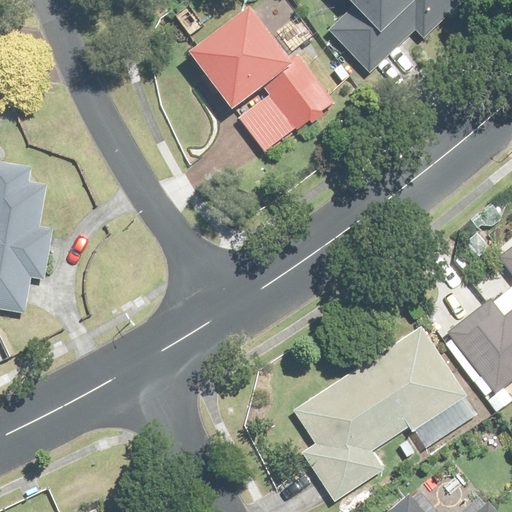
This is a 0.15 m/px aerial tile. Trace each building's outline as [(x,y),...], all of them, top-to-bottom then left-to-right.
[(357,0),(328,28),(370,73),(447,0),(357,0)] [(247,3),(191,43),(268,149),(333,102),(298,53),(289,60),(247,3)] [(0,304),(22,309),(30,273),(42,275),(52,226),(41,224),(50,183),(30,179),(33,166),(0,158),(0,304)] [(511,280),(445,329),(494,394),(511,380),(511,242),(502,250),(511,264),(511,280)] [(304,447),(336,499),(390,466),(378,447),(415,424),(427,443),(480,411),(425,324),(294,404),(316,439),(304,447)] [(430,511),(412,490),(385,511),(501,511),(492,501),(478,511),(430,511)]
